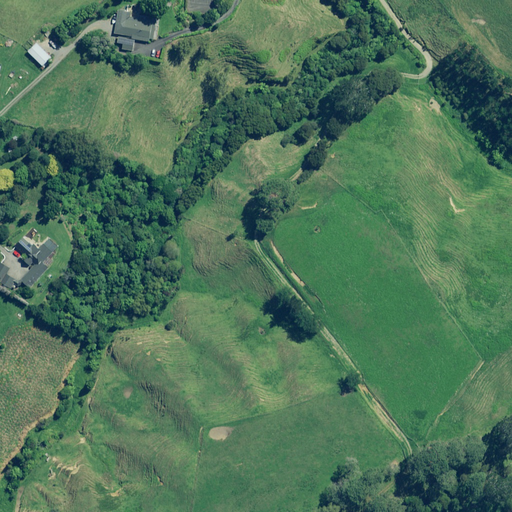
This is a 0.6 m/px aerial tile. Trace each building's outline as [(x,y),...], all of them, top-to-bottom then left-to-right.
[(133,36),(132,38),(149,41),(150,38),(153,39),(157,21),(130,16),(131,12),(119,9),(115,33),(133,36)] [(135,40),(119,36),(118,42),(124,43),(122,48),(133,50),(135,40)] [(51,57),(37,43),(28,51),(42,65),(51,57)] [(26,235),(30,238),(37,230),(39,232),(41,229),(36,224),(33,227),(30,224),(21,234),(24,237),(26,235)] [(58,246),(49,238),(39,249),(34,244),(32,246),(23,238),(15,246),(24,254),(21,257),(30,265),(33,262),(35,264),(21,279),(30,287),(48,267),(43,262),(58,246)] [(0,282),(10,288),(16,280),(6,274),(9,268),(0,262),(0,282)]
